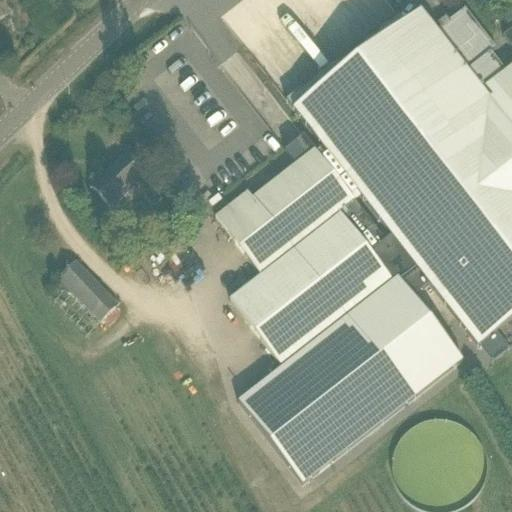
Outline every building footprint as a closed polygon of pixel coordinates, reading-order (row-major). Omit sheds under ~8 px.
[(397,17),(286,104),(323,152),(360,200),(390,240),(428,289),(478,353),(511,326),(511,32),(503,40),(511,51),(511,69),(505,75),(491,57),(496,53),(464,12),(449,24),(446,20),(437,27),(440,31),(436,35),(420,15),(404,27),(397,17)] [(271,41),(306,87),(331,68),(292,17),(278,27),(282,32),(271,41)] [(247,196),(216,221),(260,278),(262,280),(230,305),(282,371),(237,407),(302,490),(463,365),(413,301),(428,289),(390,240),(385,244),(354,205),(360,200),(323,152),(317,156),(304,139),(285,154),(296,168),(252,203),(247,196)] [(92,191),(111,211),(146,178),(127,158),(92,191)] [(76,266),(58,282),(68,292),(101,326),(118,309),(76,266)] [(403,507),(474,502),(470,434),(424,437),(426,457),(400,459),(403,507)]
